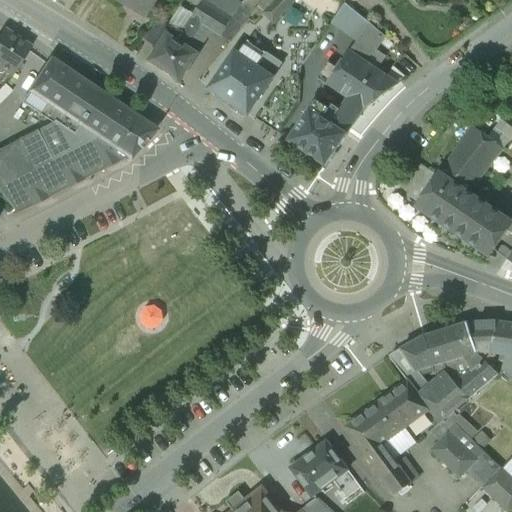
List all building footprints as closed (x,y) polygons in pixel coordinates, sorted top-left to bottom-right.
[(114,0),(144,19),(155,0),(114,0)] [(241,8),(228,0),(203,0),(202,3),(232,21),(237,13),(241,8)] [(237,13),(249,21),(271,0),(247,0),(241,8),(237,13)] [(282,0),(277,0),(263,14),(273,24),(290,7),(282,0)] [(232,21),(202,3),(193,17),(204,24),(203,26),(211,31),(222,38),(232,21)] [(370,25),(345,5),(332,26),(358,43),(359,42),(370,25)] [(168,28),(164,35),(177,43),(193,17),(181,10),(168,28)] [(232,21),(222,38),(231,43),(249,21),(237,13),(232,21)] [(193,17),(177,43),(188,49),(203,26),(204,24),(193,17)] [(159,22),(140,40),(154,49),(164,35),(168,28),(159,22)] [(370,25),(359,42),(358,43),(350,54),(360,61),(371,54),(384,37),(370,25)] [(177,43),(164,35),(154,49),(146,63),(179,85),(198,56),(196,55),(211,31),(203,26),(188,49),(177,43)] [(31,49),(3,31),(0,35),(0,70),(11,78),(31,49)] [(266,55),(248,43),(238,58),(256,70),(266,55)] [(360,61),(350,54),(338,71),(329,65),(319,80),(328,86),(348,99),(365,110),(397,85),(360,61)] [(266,55),(256,70),(271,80),(281,66),(266,55)] [(238,58),(235,56),(211,91),(247,115),(271,80),(256,70),(238,58)] [(80,127),(102,142),(123,111),(50,62),(22,103),(54,125),(74,137),(80,127)] [(365,110),(348,99),(330,126),(347,137),(361,115),(365,110)] [(320,112),(313,107),(310,112),(317,117),(320,112)] [(155,132),(123,111),(102,142),(128,159),(129,160),(155,132)] [(317,117),(310,112),(289,143),(325,168),(347,137),(330,126),(317,117)] [(102,142),(80,127),(74,137),(54,125),(0,153),(0,194),(14,213),(28,205),(30,209),(128,159),(102,142)] [(511,224),(468,195),(503,151),(472,127),(416,209),(489,258),(511,224)] [(496,323),(467,325),(476,353),(491,354),(496,323)] [(511,325),(496,323),(491,354),(495,355),(506,357),(511,357),(511,325)] [(467,325),(423,339),(390,357),(408,382),(419,397),(429,388),(430,387),(417,372),(444,364),(476,354),(476,353),(467,325)] [(491,354),(476,353),(476,354),(484,361),(493,370),(495,355),(491,354)] [(476,354),(444,364),(446,374),(456,385),(484,361),(476,354)] [(511,357),(506,357),(503,372),(511,380),(511,357)] [(456,385),(455,386),(468,402),(474,397),(475,398),(478,396),(476,394),(498,376),(484,361),(456,385)] [(456,385),(446,374),(430,387),(429,388),(454,413),(468,402),(455,386),(456,385)] [(419,397),(408,382),(379,404),(401,433),(430,411),(419,397)] [(454,413),(429,388),(419,397),(430,411),(440,425),(448,418),(454,413)] [(379,404),(346,429),(385,482),(400,470),(383,447),(401,433),(379,404)] [(449,419),(471,440),(478,433),(457,412),(449,419)] [(440,425),(430,434),(440,443),(448,435),(456,426),(448,418),(440,425)] [(484,454),(459,430),(459,429),(456,426),(448,435),(477,462),(484,454)] [(481,433),(473,442),(482,451),(491,442),(481,433)] [(477,462),(448,435),(440,443),(431,452),(460,480),(465,474),(477,462)] [(326,442),(290,470),(312,498),(348,472),(326,442)] [(477,462),(465,474),(482,489),(500,470),(484,454),(477,462)] [(509,460),(501,468),(511,479),(511,457),(509,460)] [(500,470),(482,489),(506,511),(509,511),(511,509),(511,480),(500,469),(500,470)] [(400,470),(385,482),(396,497),(412,486),(400,470)] [(279,511),(262,490),(247,503),(244,499),(231,510),(233,511),(311,511),(307,507),(300,511),(279,511)] [(329,511),(317,500),(307,507),(311,511),(329,511)]
